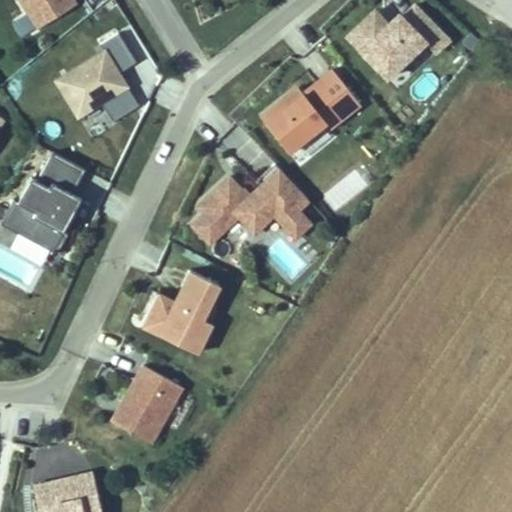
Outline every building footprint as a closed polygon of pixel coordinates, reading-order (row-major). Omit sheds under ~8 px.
[(76,4),(73,0),(20,0),(38,28),(76,4)] [(387,77),(438,29),(415,5),(387,31),(375,17),(351,40),(387,77)] [(139,105),(119,73),(137,62),(119,33),(100,44),(104,50),(56,79),(78,116),(102,102),(113,121),(139,105)] [(329,127),(360,103),(333,69),(303,93),(299,87),(261,117),(289,151),(325,122),(329,127)] [(298,163),(335,134),(329,127),(325,122),(289,151),(298,163)] [(76,208),(62,200),(68,190),(72,193),(85,169),(53,151),(37,180),(31,177),(18,201),(14,198),(1,223),(57,254),(68,233),(63,231),(76,208)] [(261,185),(279,168),(276,163),(257,181),(261,185)] [(298,210),(309,200),(279,168),(261,185),(248,196),(229,176),(197,206),(204,213),(192,225),(209,244),(239,216),(254,232),(274,214),(295,237),(311,223),(298,210)] [(81,198),(72,193),(68,190),(62,200),(76,208),(81,198)] [(210,326),(218,308),(209,304),(219,285),(190,270),(174,301),(159,294),(143,326),(183,346),(196,319),(210,326)] [(197,352),(210,326),(196,319),(183,346),(197,352)] [(149,441),(181,386),(144,365),(112,421),(149,441)] [(96,493),(92,472),(76,475),(81,496),(96,493)] [(100,511),(96,493),(81,496),(76,475),(33,485),(39,511),(100,511)]
